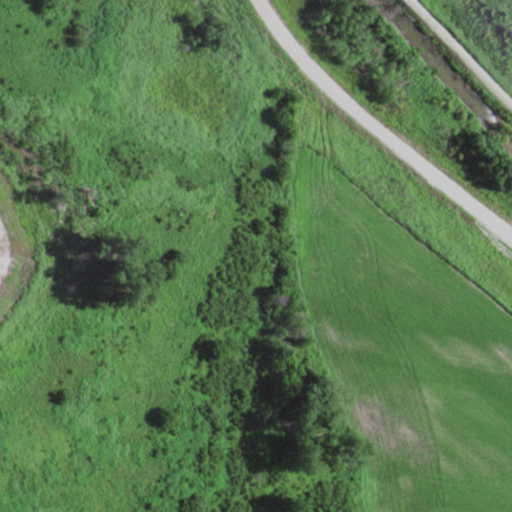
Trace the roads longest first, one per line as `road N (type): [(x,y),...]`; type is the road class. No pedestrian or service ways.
road 1 (residential): [(256,0),(281,39),(358,118),(511,239)]
road 2 (track): [(511,108),(409,0)]
